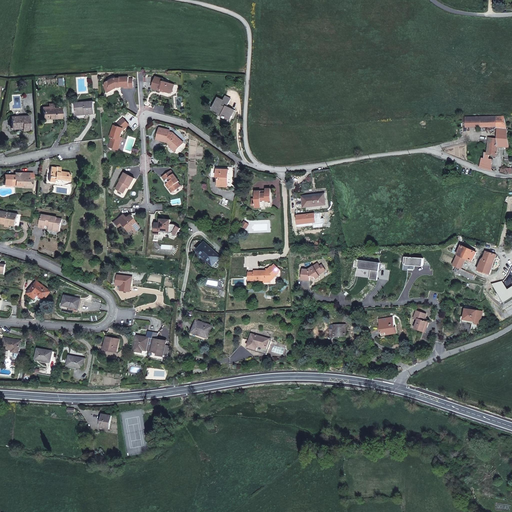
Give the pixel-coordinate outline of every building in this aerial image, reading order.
[(117,88),(120,88),(120,87),(128,87),(128,88),(130,88),(132,88),(133,87),(132,78),(128,78),(128,77),(119,77),(119,79),(116,79),(115,77),(105,83),(104,87),(106,90),(110,88),(113,90),(117,88)] [(153,89),(161,92),(161,90),(164,91),(165,93),(167,94),(170,94),(173,92),(175,85),(164,82),(164,80),(156,77),(153,89)] [(230,120),(235,110),(230,108),(229,109),(227,108),(228,106),(231,98),(226,96),(224,100),(219,97),(213,110),(219,113),(219,115),(224,117),(230,120)] [(75,103),(76,114),(85,113),(85,115),(94,114),(93,102),(75,103)] [(53,106),(43,107),(43,119),(61,118),(60,108),(54,108),(53,106)] [(29,130),(28,115),(11,117),(11,129),(22,128),(22,130),(29,130)] [(488,143),(488,146),(499,147),(510,148),(507,129),(504,116),(490,116),(465,117),(465,126),(497,125),(497,139),(489,138),(488,141),(488,143)] [(127,128),(130,125),(124,119),(116,126),(115,126),(111,137),(113,138),(109,147),(119,150),(122,140),(121,140),(122,138),(124,131),(127,128)] [(167,141),(169,142),(170,146),(175,151),(183,143),(172,133),(169,132),(170,131),(164,129),(159,128),(156,140),(167,143),(167,141)] [(482,158),(480,167),(488,169),(492,170),(492,159),(490,159),(490,155),(497,155),(499,147),(488,146),(487,153),(485,152),(484,158),(482,158)] [(51,166),(49,178),(54,179),(59,179),(60,177),(69,179),(70,172),(60,170),(61,167),(56,166),(56,167),(51,166)] [(221,169),(212,169),(212,177),(218,177),(218,186),(228,187),(229,169),(221,169)] [(178,181),(169,170),(161,177),(162,179),(164,181),(166,179),(168,181),(166,183),(169,187),(168,189),(171,193),(179,186),(176,182),(178,181)] [(124,172),(120,180),(116,189),(124,193),(129,185),(131,186),(133,182),(135,178),(124,172)] [(29,173),(21,173),(19,174),(18,174),(18,176),(15,176),(14,185),(23,185),(23,187),(32,188),(32,177),(29,177),(29,173)] [(11,176),(10,185),(10,187),(23,187),(23,185),(14,185),(15,176),(11,176)] [(267,201),(267,202),(272,201),(271,188),(266,189),(266,190),(266,193),(262,193),(261,190),(255,191),(256,198),(256,206),(256,208),(262,208),(262,201),(267,201)] [(303,198),(304,207),(325,204),(324,194),(317,194),(317,197),(313,197),(313,196),(303,198)] [(10,225),(16,226),(17,220),(18,214),(0,211),(0,223),(6,224),(6,223),(10,224),(10,225)] [(121,224),(126,230),(129,227),(131,229),(134,233),(140,227),(135,221),(134,222),(131,219),(129,216),(127,218),(124,214),(114,222),(118,227),(121,224)] [(46,228),(47,226),(47,224),(50,225),(49,226),(49,228),(54,228),(53,230),(60,232),(62,219),(57,218),(42,215),(40,227),(46,228)] [(161,235),(161,233),(161,231),(170,231),(173,233),(174,232),(177,235),(181,228),(176,225),(171,224),(171,220),(167,220),(164,220),(164,219),(163,219),(161,219),(161,224),(156,223),(155,235),(161,235)] [(205,258),(213,266),(221,257),(205,242),(197,251),(205,258)] [(477,252),(461,245),(457,255),(466,259),(472,262),(477,252)] [(490,274),(497,255),(486,251),(484,256),(481,260),(478,270),(490,274)] [(462,269),(466,259),(457,255),(455,261),(453,265),(462,269)] [(318,264),(308,271),(302,270),(301,280),(310,281),(310,278),(315,279),(316,280),(321,277),(320,276),(318,274),(323,271),(320,267),(318,264)] [(249,279),(265,279),(267,278),(267,281),(272,280),(272,275),(276,276),(279,273),(271,266),(267,270),(249,271),(249,279)] [(326,271),(323,266),(320,267),(323,271),(318,274),(320,276),(326,271)] [(393,276),(399,270),(395,267),(390,273),(393,276)] [(117,284),(120,285),(122,285),(121,290),(131,291),(133,277),(118,275),(117,284)] [(51,291),(37,281),(28,293),(36,299),(38,295),(45,299),(51,291)] [(63,305),(70,306),(79,308),(81,299),(65,295),(63,305)] [(478,309),(466,307),(464,319),(477,321),(476,323),(482,324),(484,310),(478,309)] [(418,320),(415,330),(424,332),(426,327),(428,327),(429,322),(425,321),(427,313),(417,310),(414,319),(418,320)] [(382,336),(396,333),(393,317),(379,319),(382,336)] [(200,336),(209,338),(213,326),(197,320),(192,333),(200,336)] [(347,336),(346,324),(330,325),(330,338),(335,338),(335,336),(347,336)] [(144,350),(149,351),(152,332),(148,331),(147,337),(137,335),(134,351),(144,353),(144,350)] [(158,333),(152,332),(149,351),(158,353),(157,355),(164,356),(167,341),(157,339),(158,333)] [(250,340),(248,347),(257,350),(259,346),(268,348),(270,339),(251,333),(250,340)] [(118,351),(120,341),(114,340),(115,339),(107,337),(105,349),(118,351)] [(2,348),(12,350),(12,352),(20,353),(22,340),(4,338),(2,348)] [(53,351),(38,348),(36,359),(51,362),(53,351)] [(85,358),(69,355),(67,366),(84,369),(85,358)] [(100,427),(109,429),(112,416),(103,414),(100,427)]
